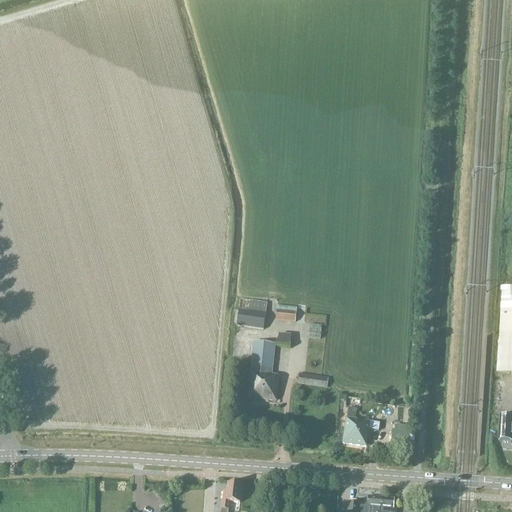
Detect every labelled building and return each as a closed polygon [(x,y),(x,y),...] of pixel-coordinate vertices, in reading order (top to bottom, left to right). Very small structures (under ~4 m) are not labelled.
[(511,374),(511,288),(502,288),(496,373),(511,374)] [(237,311),(235,327),(263,331),(267,305),(250,303),(248,312),(237,311)] [(297,309),(277,307),(275,321),(295,324),(295,323),(296,313),(297,309)] [(321,328),(309,326),(308,340),(320,341),(321,328)] [(279,336),(276,345),(291,347),(292,338),(279,336)] [(273,365),(276,345),(254,343),(248,399),(276,402),(279,377),(272,376),(273,365)] [(312,377),(300,375),(299,375),(298,384),(327,388),(328,379),(312,377)] [(406,407),(400,412),(405,418),(411,413),(406,407)] [(349,410),(347,420),(355,421),(357,411),(349,410)] [(511,418),(501,418),(499,440),(511,441),(510,447),(511,446),(511,418)] [(346,419),(342,445),(366,448),(369,430),(368,430),(368,423),(355,421),(347,420),(346,419)] [(368,423),(368,430),(369,430),(378,432),(379,425),(368,423)] [(392,430),(391,451),(408,452),(410,427),(395,426),(395,431),(392,430)] [(228,485),(227,493),(224,492),(222,510),(228,511),(229,503),(240,504),(242,486),(228,485)] [(380,511),(382,498),(369,497),(368,508),(359,507),(358,511),(380,511)] [(395,500),(382,498),(380,511),(396,511),(394,510),(395,500)]
